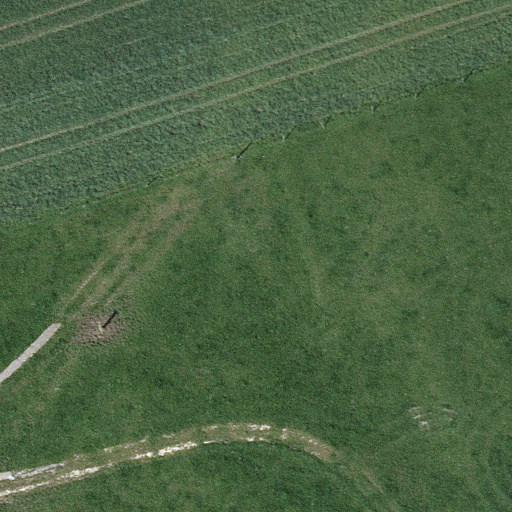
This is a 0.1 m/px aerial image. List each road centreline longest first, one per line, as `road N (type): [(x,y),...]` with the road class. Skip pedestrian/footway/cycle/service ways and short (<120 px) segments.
road 1 (track): [(379,511),(323,448),(239,427),(0,485)]
road 2 (track): [(0,394),(46,353),(190,183)]
